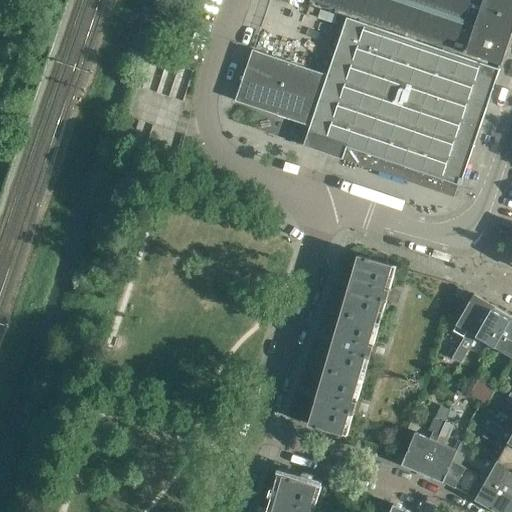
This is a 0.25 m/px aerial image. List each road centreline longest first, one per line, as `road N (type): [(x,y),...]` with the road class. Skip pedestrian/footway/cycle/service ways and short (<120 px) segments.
road 1 (unclassified): [(324,217),(318,197),(181,156),(235,0)]
road 2 (residential): [(511,123),(466,235),(449,239),(358,212),(324,217)]
road 3 (residential): [(255,426),(324,217)]
road 4 (residential): [(446,511),(255,426)]
